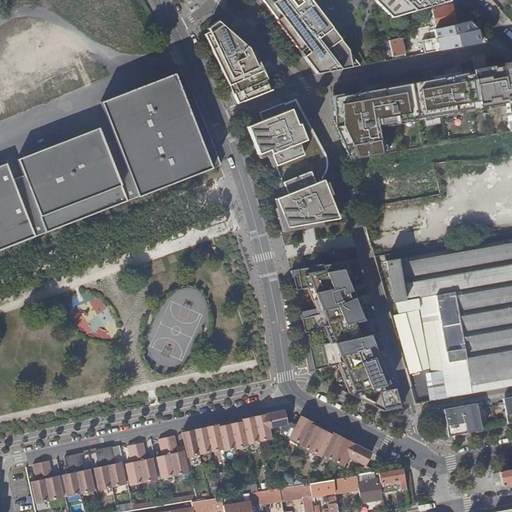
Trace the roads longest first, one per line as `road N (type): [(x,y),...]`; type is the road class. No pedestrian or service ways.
road 1 (residential): [(438,468),(417,439),(339,167),(300,86),(216,7),(176,28)]
road 2 (residential): [(290,396),(242,186),(176,28)]
road 3 (residential): [(290,396),(10,460),(3,476),(9,511)]
road 4 (track): [(0,274),(242,186)]
road 5 (residential): [(431,467),(290,396)]
